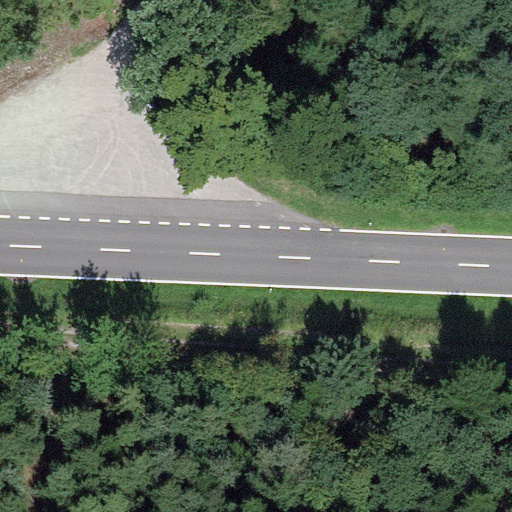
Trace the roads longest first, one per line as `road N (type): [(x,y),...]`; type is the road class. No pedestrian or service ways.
road 1 (track): [(0,334),(511,368)]
road 2 (secondary): [(511,266),(0,243)]
road 3 (track): [(0,214),(158,0)]
